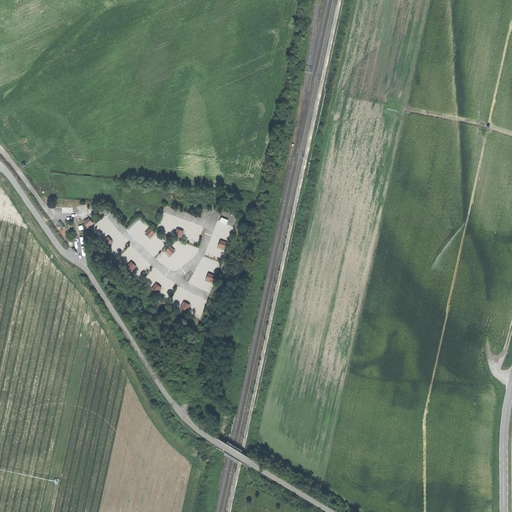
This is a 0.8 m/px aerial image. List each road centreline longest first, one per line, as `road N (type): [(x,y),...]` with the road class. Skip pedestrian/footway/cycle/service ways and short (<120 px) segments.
road 1 (track): [(229,511),(339,0)]
road 2 (unclassified): [(331,511),(179,411),(87,270),(64,252),(0,166)]
road 3 (secondary): [(503,511),(511,382)]
